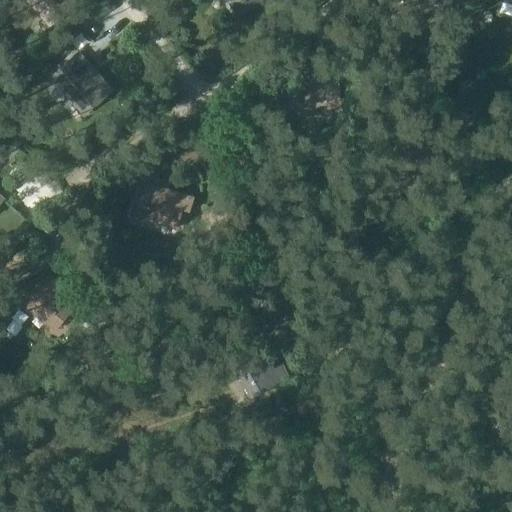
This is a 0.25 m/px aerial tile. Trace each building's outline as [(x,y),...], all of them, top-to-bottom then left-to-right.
[(26,0),(50,27),(77,5),(72,0),(26,0)] [(228,0),(236,9),(246,1),(250,7),(258,0),(228,0)] [(50,76),(85,116),(115,90),(80,50),(50,76)] [(294,90),(273,93),(275,110),(297,107),(298,117),(328,113),(327,101),(339,100),(336,76),(293,81),(294,90)] [(5,81),(0,84),(0,103),(14,95),(5,81)] [(447,138),(446,138),(447,130),(421,127),(420,135),(402,133),(397,168),(443,174),(447,138)] [(195,197),(145,181),(134,216),(177,230),(184,209),(190,211),(195,197)] [(20,302),(56,331),(82,300),(67,288),(64,292),(58,287),(61,283),(46,271),(20,302)] [(106,313),(104,326),(112,327),(114,314),(106,313)] [(250,399),(281,383),(260,343),(229,360),(250,399)]
